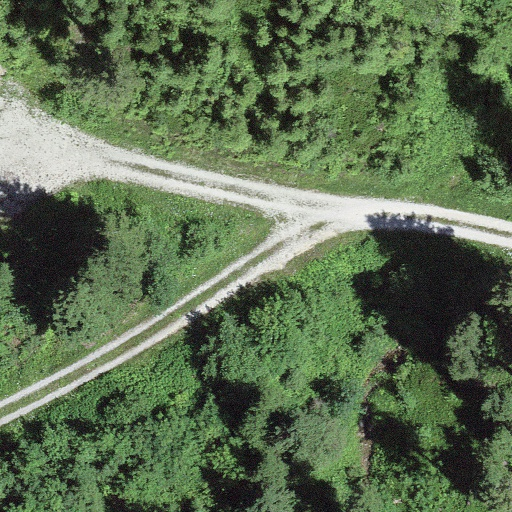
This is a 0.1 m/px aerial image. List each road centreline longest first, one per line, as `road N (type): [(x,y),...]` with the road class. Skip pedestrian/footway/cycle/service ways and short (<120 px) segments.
road 1 (track): [(0,405),(333,211),(511,256)]
road 2 (track): [(333,211),(0,151)]
